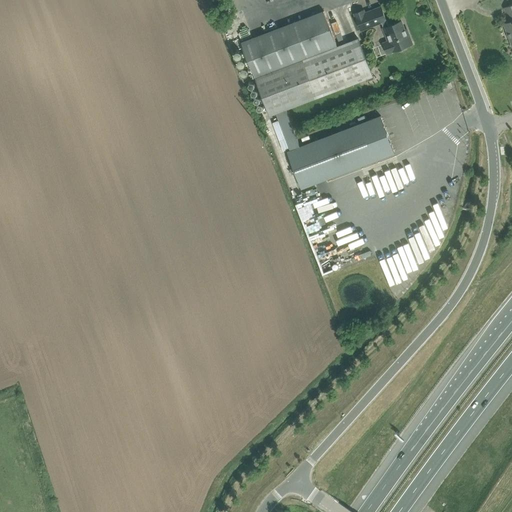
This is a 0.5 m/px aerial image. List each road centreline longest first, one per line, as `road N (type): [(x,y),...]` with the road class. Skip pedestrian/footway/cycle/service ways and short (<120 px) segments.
road 1 (unclassified): [(294,477),(449,306),(481,249),(493,164),(440,0)]
road 2 (motorway): [(511,322),(364,511)]
road 3 (motorway): [(400,511),(511,363)]
